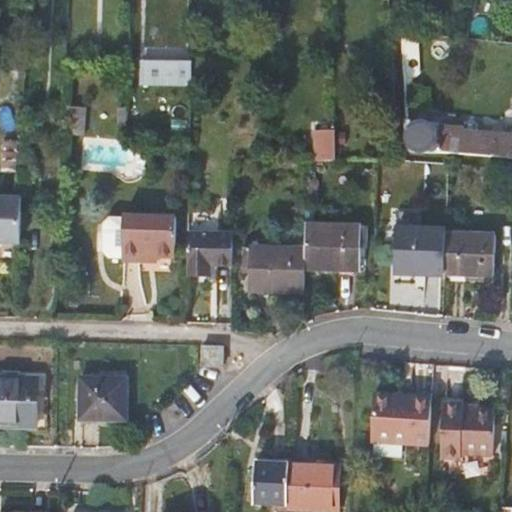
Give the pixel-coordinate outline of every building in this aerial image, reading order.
[(142,83),(191,85),(191,65),(142,64),(142,83)] [(85,110),(68,109),(66,136),(84,137),(85,110)] [(438,123),(406,121),(408,150),(492,158),(493,132),(463,131),(463,127),(438,126),(438,123)] [(312,131),(312,161),(336,161),(336,152),(335,130),(312,131)] [(145,173),(147,139),(84,136),(83,170),(145,173)] [(346,152),(336,152),(336,161),(347,161),(346,152)] [(0,242),(20,243),(22,197),(0,196),(0,242)] [(124,262),(142,262),(142,258),(160,258),(176,258),(176,218),(125,216),(125,219),(124,258),(124,260),(124,262)] [(124,258),(125,219),(111,219),(105,225),(104,252),(110,259),(124,260),(124,258)] [(361,228),(307,225),(306,248),(305,267),(358,270),(361,228)] [(395,272),(445,275),(447,235),(447,232),(398,230),(395,272)] [(235,235),(189,234),(189,280),(210,280),(210,268),(234,267),(235,235)] [(496,238),(447,235),(445,275),(494,277),(496,238)] [(249,288),(304,292),(305,267),(306,248),(250,246),(249,288)] [(225,366),(226,346),(203,346),(202,365),(225,366)] [(37,426),(14,426),(14,430),(49,431),(50,386),(38,385),(38,377),(0,375),(0,425),(9,425),(10,417),(37,418),(37,426)] [(125,420),(126,380),(80,378),(79,418),(125,420)] [(394,403),(393,396),(375,395),(373,444),(430,448),(434,402),(414,401),(406,399),(406,404),(394,403)] [(414,397),(393,396),(394,403),(406,404),(406,399),(414,401),(414,397)] [(465,412),(465,406),(465,400),(445,399),(442,460),(461,461),(462,455),(494,458),(497,413),(480,412),(465,412)] [(9,425),(14,426),(37,426),(37,418),(10,417),(9,425)] [(268,511),(290,511),(291,509),(293,464),(293,458),(265,457),(265,462),(257,462),(255,502),(269,503),(268,511)] [(343,466),(293,464),(291,509),(341,511),(343,466)]
